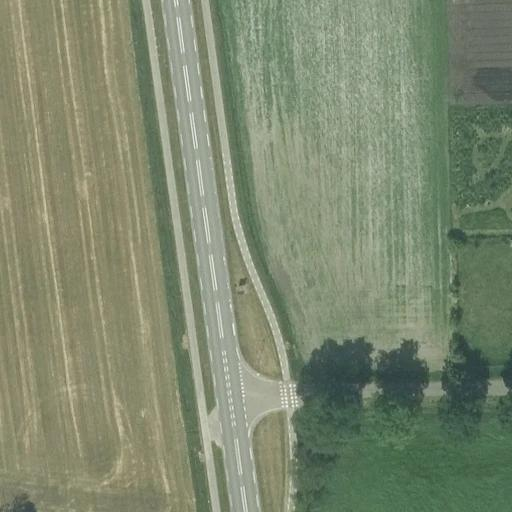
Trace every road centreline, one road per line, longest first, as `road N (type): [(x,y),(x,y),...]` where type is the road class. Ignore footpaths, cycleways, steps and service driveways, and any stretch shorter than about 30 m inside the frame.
road 1 (primary): [(229,402),(176,0)]
road 2 (unclassified): [(229,402),(511,390)]
